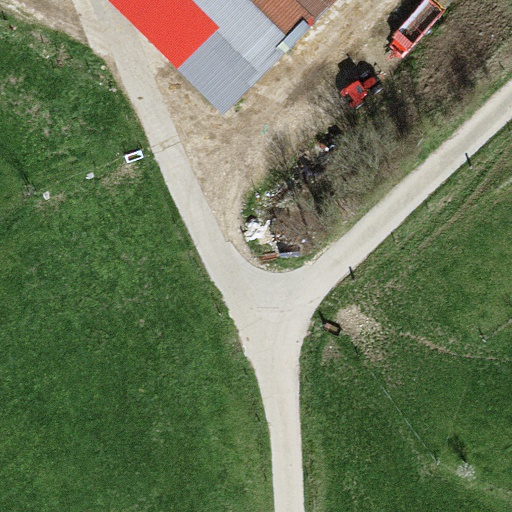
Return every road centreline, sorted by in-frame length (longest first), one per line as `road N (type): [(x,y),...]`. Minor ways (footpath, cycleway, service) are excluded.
road 1 (track): [(274,316),(511,90)]
road 2 (track): [(274,316),(289,511)]
